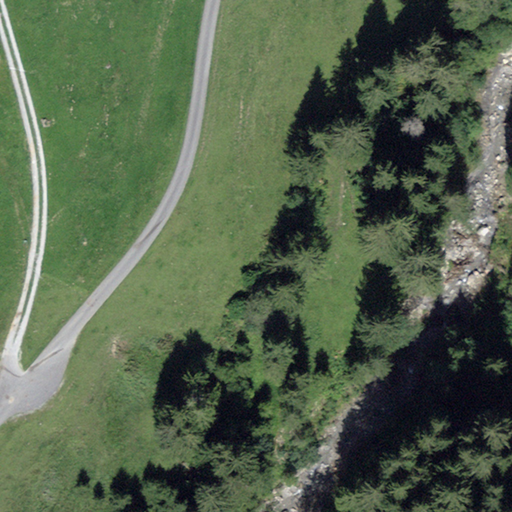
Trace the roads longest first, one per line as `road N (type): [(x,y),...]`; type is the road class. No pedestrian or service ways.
road 1 (unclassified): [(0,417),(171,203),(194,134),(214,0)]
road 2 (track): [(0,8),(35,137),(43,220),(12,357),(12,401)]
